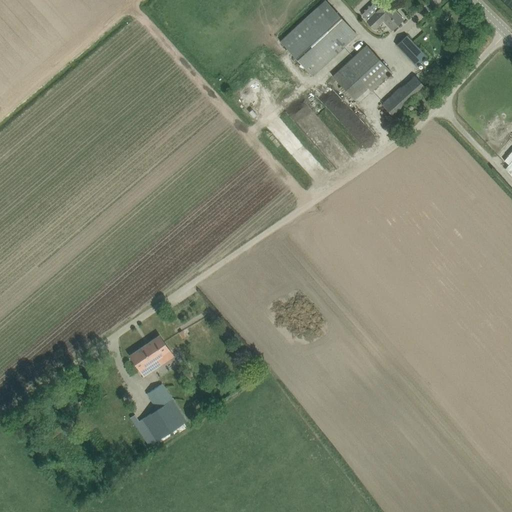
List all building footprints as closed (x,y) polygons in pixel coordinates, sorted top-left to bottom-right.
[(372,16),(366,21),(374,30),(383,21),(392,30),(403,19),(392,8),(394,6),(388,0),(381,7),(372,16)] [(280,42),(312,76),(357,35),(325,1),(280,42)] [(425,57),(406,36),(397,44),(417,65),(425,57)] [(392,72),(366,45),(332,75),(354,100),(367,88),(371,91),(392,72)] [(426,88),(413,74),(382,104),(394,118),(415,99),(414,98),(426,88)] [(391,144),(398,140),(392,132),(386,135),(391,144)] [(159,335),(129,356),(135,364),(144,377),(153,370),(157,368),(158,367),(159,366),(155,361),(169,351),(169,350),(165,344),(159,335)] [(135,415),(131,417),(135,424),(150,445),(187,420),(180,411),(174,401),(162,383),(162,384),(147,394),(158,409),(139,421),(135,415)]
